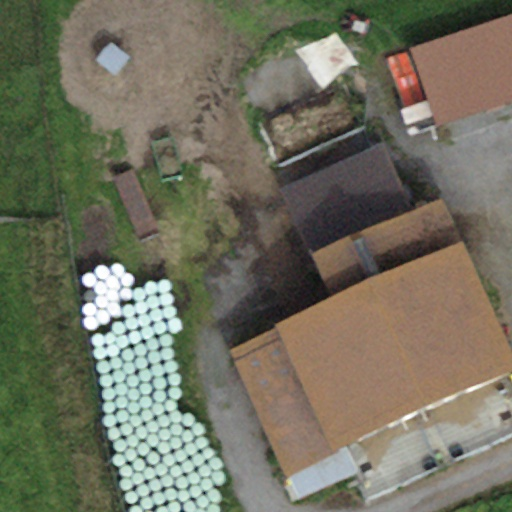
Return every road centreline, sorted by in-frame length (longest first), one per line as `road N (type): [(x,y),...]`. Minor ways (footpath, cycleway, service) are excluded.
road 1 (track): [(511,252),(451,169),(331,58),(257,84),(231,124)]
road 2 (track): [(244,253),(208,357),(274,504),(290,511)]
road 3 (track): [(231,124),(244,253)]
road 4 (track): [(402,511),(511,461)]
